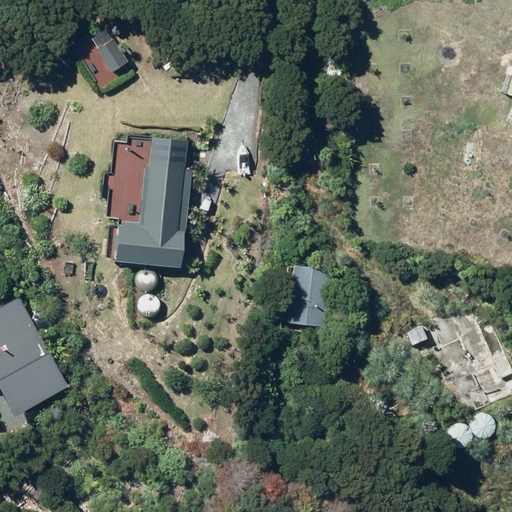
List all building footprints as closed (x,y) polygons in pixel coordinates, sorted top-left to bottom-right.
[(91,32),(69,48),(95,86),(111,75),(106,68),(122,57),(106,35),(98,41),(91,32)] [(112,217),(108,254),(176,261),(180,226),(173,225),(182,135),(147,132),(145,159),(138,158),(132,216),(117,214),(117,217),(112,217)] [(323,263),(288,262),(285,319),(320,321),(323,263)] [(63,381),(16,291),(0,299),(0,392),(9,409),(63,381)] [(439,424),(493,437),(502,400),(448,387),(439,424)] [(335,444),(352,450),(357,435),(340,430),(335,444)]
